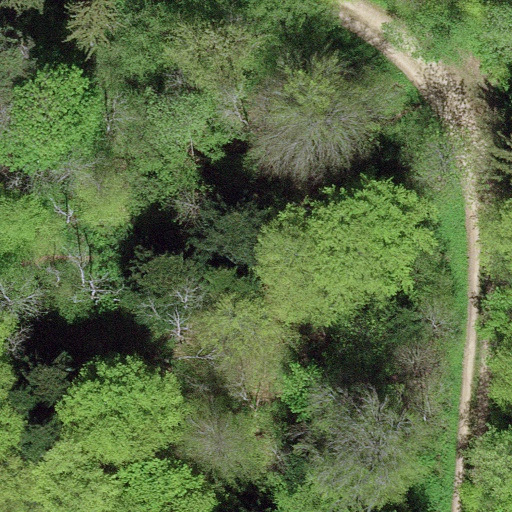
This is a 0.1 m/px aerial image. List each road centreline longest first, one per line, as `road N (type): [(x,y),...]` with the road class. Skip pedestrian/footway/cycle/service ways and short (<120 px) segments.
road 1 (track): [(464,511),(474,348),(470,162),(446,101),(412,58),(329,0)]
road 2 (track): [(0,255),(61,249),(159,260),(208,246),(446,101)]
